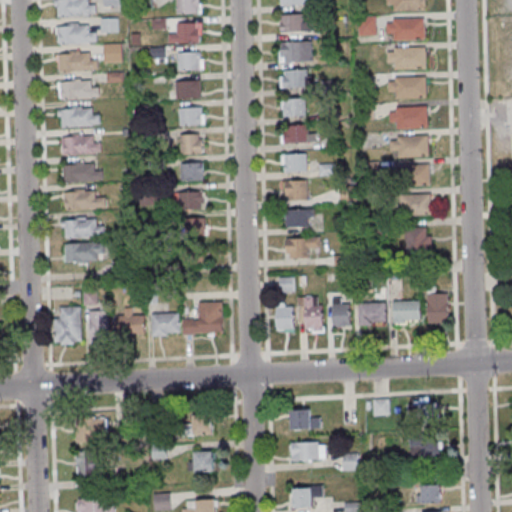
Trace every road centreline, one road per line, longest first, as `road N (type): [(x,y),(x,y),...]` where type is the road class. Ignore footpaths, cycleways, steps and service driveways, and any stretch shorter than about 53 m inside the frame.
road 1 (tertiary): [(511,361),(0,388)]
road 2 (residential): [(36,511),(18,0)]
road 3 (residential): [(478,511),(463,0)]
road 4 (residential): [(253,511),(238,0)]
